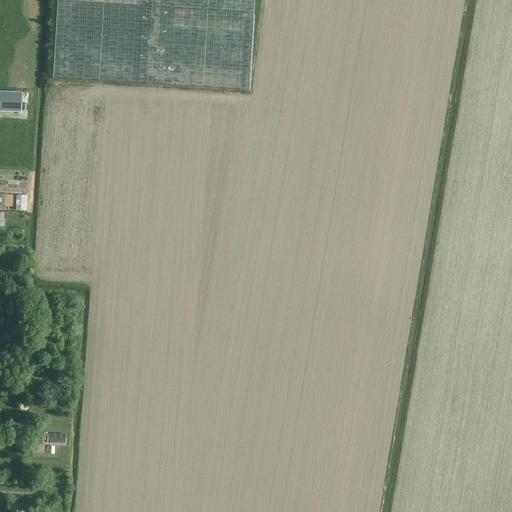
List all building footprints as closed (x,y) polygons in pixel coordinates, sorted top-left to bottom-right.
[(56,0),(52,78),(249,90),(254,0),(56,0)] [(0,116),(20,117),(21,99),(0,97),(0,116)] [(12,194),(5,194),(4,206),(12,206),(12,194)] [(17,353),(18,343),(8,343),(8,353),(17,353)] [(31,412),(39,406),(35,399),(26,405),(31,412)] [(65,433),(47,433),(47,442),(65,442),(65,433)]
